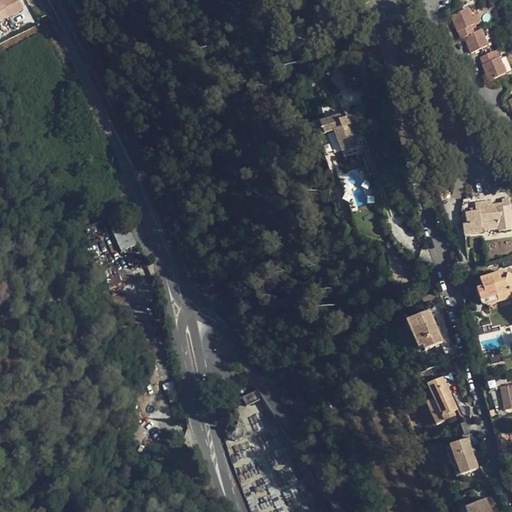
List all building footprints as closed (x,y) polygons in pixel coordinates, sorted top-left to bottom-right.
[(0,0),(0,21),(24,7),(19,0),(0,0)] [(29,14),(24,7),(0,21),(0,30),(11,24),(29,14)] [(466,38),(475,35),(472,28),(474,27),(471,19),(468,11),(453,17),(461,40),(466,38)] [(477,17),(471,19),(474,27),(480,25),(477,17)] [(439,34),(433,26),(428,29),(434,38),(439,34)] [(482,32),(475,35),(466,38),(472,54),(487,48),(482,32)] [(496,62),(494,54),(482,59),(490,82),(506,77),(500,61),(496,62)] [(355,114),(359,123),(371,118),(368,109),(355,114)] [(360,152),(350,126),(347,117),(345,114),(319,124),(324,136),(333,132),(344,158),(360,152)] [(350,126),(359,123),(355,114),(347,117),(350,126)] [(479,213),(466,215),(466,226),(471,225),(472,237),(482,236),(482,230),(498,228),(498,232),(511,231),(508,202),(501,202),(501,206),(491,207),(491,204),(478,205),(479,213)] [(125,219),(116,223),(110,225),(125,257),(140,250),(125,219)] [(464,237),(472,237),(471,225),(466,226),(463,226),(464,237)] [(511,272),(510,266),(480,276),(483,284),(476,286),(482,306),(511,297),(511,272)] [(115,272),(103,278),(113,299),(125,294),(115,272)] [(464,299),(477,295),(476,290),(474,284),(461,289),(464,299)] [(441,295),(430,299),(433,304),(443,301),(441,295)] [(133,314),(129,303),(117,308),(122,319),(133,314)] [(167,361),(160,343),(146,310),(123,320),(144,371),(148,369),(167,361)] [(442,343),(428,311),(421,314),(406,320),(419,349),(423,347),(425,351),(441,344),(442,343)] [(370,342),(366,331),(360,333),(364,344),(370,342)] [(172,359),(168,340),(160,343),(167,361),(172,359)] [(376,357),(371,358),(375,371),(380,369),(376,357)] [(164,383),(176,378),(172,359),(167,361),(148,369),(157,389),(165,386),(164,383)] [(443,378),(427,384),(433,399),(426,402),(437,425),(456,417),(453,412),(457,410),(443,378)] [(505,411),(510,410),(506,386),(500,388),(505,411)] [(260,400),(256,391),(242,398),(247,406),(260,400)] [(304,397),(292,404),(302,420),(311,414),(304,397)] [(478,432),(474,418),(470,420),(461,424),(466,437),(478,432)] [(504,434),(496,436),(497,442),(498,448),(506,445),(504,434)] [(469,438),(445,446),(456,477),(474,470),(476,470),(476,468),(470,451),(473,450),(469,438)] [(499,460),(501,465),(511,462),(506,445),(498,448),(499,460)] [(491,511),(486,499),(465,508),(466,511),(491,511)]
